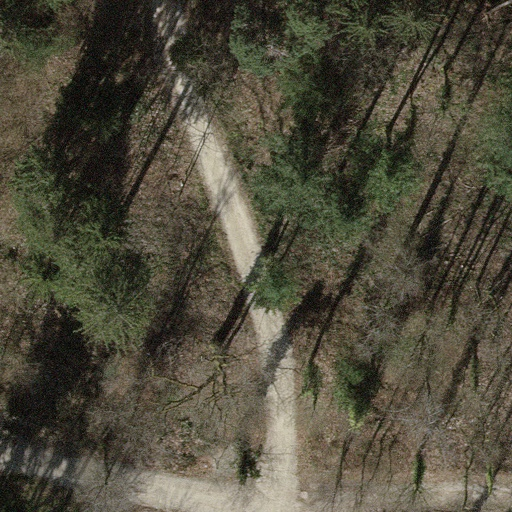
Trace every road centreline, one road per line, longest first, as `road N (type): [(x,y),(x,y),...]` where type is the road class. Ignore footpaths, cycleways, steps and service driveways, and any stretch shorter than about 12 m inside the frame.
road 1 (track): [(272,511),(280,374),(159,0)]
road 2 (track): [(0,470),(306,504),(372,491),(511,495)]
